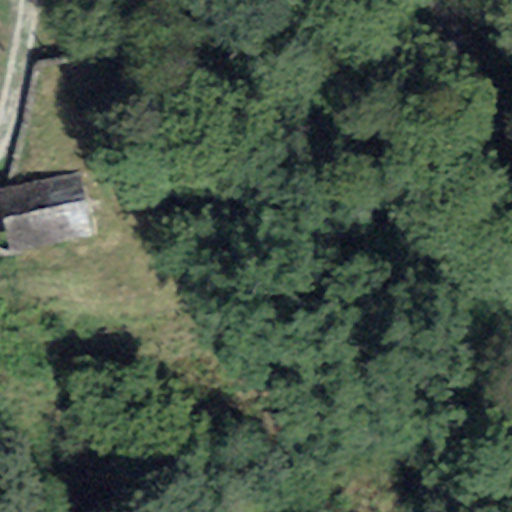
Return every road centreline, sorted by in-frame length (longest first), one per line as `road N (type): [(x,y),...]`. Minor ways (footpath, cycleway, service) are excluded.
road 1 (unclassified): [(461,0),(511,210)]
road 2 (track): [(0,143),(26,0)]
